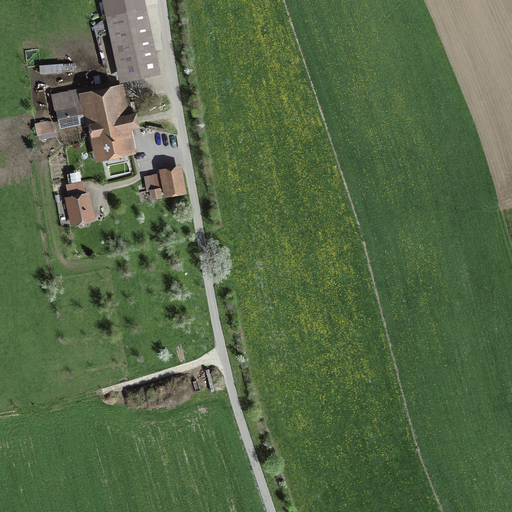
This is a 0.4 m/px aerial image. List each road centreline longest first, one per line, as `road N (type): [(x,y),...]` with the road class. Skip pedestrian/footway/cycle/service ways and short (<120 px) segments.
road 1 (unclassified): [(166,0),(224,355),(272,511)]
road 2 (track): [(0,417),(224,355)]
